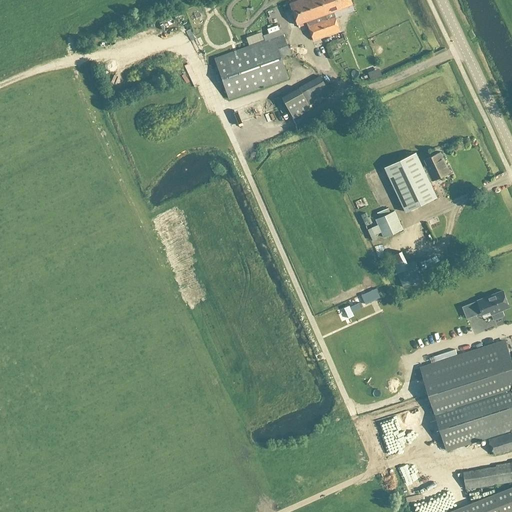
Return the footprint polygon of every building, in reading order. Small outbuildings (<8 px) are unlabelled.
[(299,0),(288,4),(296,26),(305,22),(312,41),(339,31),(333,12),(340,10),(351,5),(349,0),(299,0)] [(287,78),(280,59),(289,56),(282,35),(214,60),(228,99),(287,78)] [(298,49),(305,55),(311,48),(304,43),(298,49)] [(116,53),(102,59),(107,70),(121,64),(116,53)] [(184,58),(173,59),(175,72),(186,70),(184,58)] [(115,78),(119,72),(114,68),(110,74),(115,78)] [(308,106),(329,95),(319,77),(298,88),(308,106)] [(440,153),(424,160),(427,165),(422,167),(415,153),(384,167),(405,213),(437,198),(429,181),(431,179),(432,181),(449,173),(440,153)] [(375,168),(369,170),(373,181),(379,178),(375,168)] [(375,220),(383,238),(402,230),(393,211),(375,220)] [(406,264),(401,252),(389,257),(404,288),(422,279),(413,260),(406,264)] [(493,320),(504,316),(502,310),(509,308),(502,291),(469,304),(474,316),(489,310),(493,320)] [(505,342),(420,369),(429,396),(433,409),(447,451),(472,443),(510,431),(511,432),(488,440),(493,456),(511,449),(511,357),(510,358),(507,349),(505,342)] [(390,454),(411,450),(406,426),(385,430),(390,454)] [(495,467),(463,473),(465,489),(487,486),(496,484),(511,481),(511,461),(495,464),(495,467)] [(511,511),(511,487),(448,511),(511,511)]
